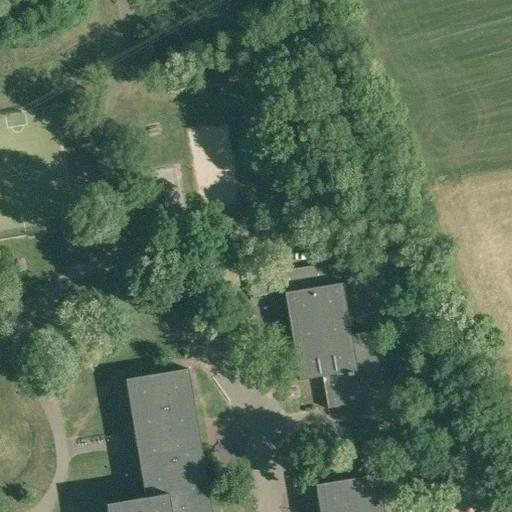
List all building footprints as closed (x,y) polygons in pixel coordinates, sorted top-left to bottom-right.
[(283,292),(328,285),(324,264),(249,276),(252,297),(283,292)] [(375,366),(379,365),(374,331),(350,335),(341,283),(328,285),(283,292),(298,381),(322,377),(327,409),(376,401),(373,384),(378,383),(375,366)] [(210,511),(187,369),(124,379),(144,498),(130,500),(105,504),(106,511),(210,511)] [(383,511),(377,475),(314,485),(318,511),(383,511)] [(65,501),(67,511),(82,511),(79,497),(65,501)]
